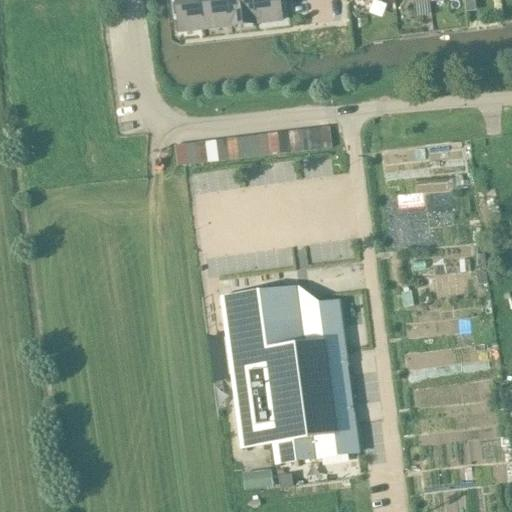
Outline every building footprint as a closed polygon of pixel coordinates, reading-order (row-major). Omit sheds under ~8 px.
[(176,0),(177,4),(173,5),(175,16),(178,16),(180,32),(206,30),(202,0),(176,0)] [(227,0),(202,0),(206,30),(231,27),(227,0)] [(252,0),(227,0),(231,27),(256,24),(252,0)] [(252,0),(256,24),(281,21),(279,5),(282,4),(281,0),(252,0)] [(319,130),(321,150),(332,149),(329,128),(319,130)] [(321,150),(319,130),(309,131),(311,152),(321,150)] [(311,152),(309,131),(298,132),(301,153),(311,152)] [(301,153),(298,132),(288,133),(290,154),(301,153)] [(280,155),(290,154),(288,133),(277,134),(280,155)] [(270,156),(280,155),(277,134),(267,136),(270,156)] [(259,158),(270,156),(267,136),(257,137),(259,158)] [(249,159),(259,158),(257,137),(246,138),(249,159)] [(238,160),(249,159),(246,138),(236,139),(238,160)] [(228,161),(238,160),(236,139),(226,141),(228,161)] [(218,163),(228,161),(226,141),(215,142),(218,163)] [(207,164),(218,163),(215,142),(205,143),(207,164)] [(197,165),(207,164),(205,143),(195,144),(197,165)] [(187,166),(197,165),(195,144),(184,145),(187,166)] [(187,166),(184,145),(174,147),(176,167),(187,166)] [(485,274),(476,275),(477,286),(486,285),(485,274)] [(221,300),(241,449),(273,445),(275,465),(359,453),(339,303),(301,308),(299,289),(221,300)] [(509,439),(501,439),(501,448),(509,447),(509,439)] [(273,487),(270,471),(243,474),(245,491),(273,487)] [(294,485),(293,473),(280,475),(282,487),(294,485)]
